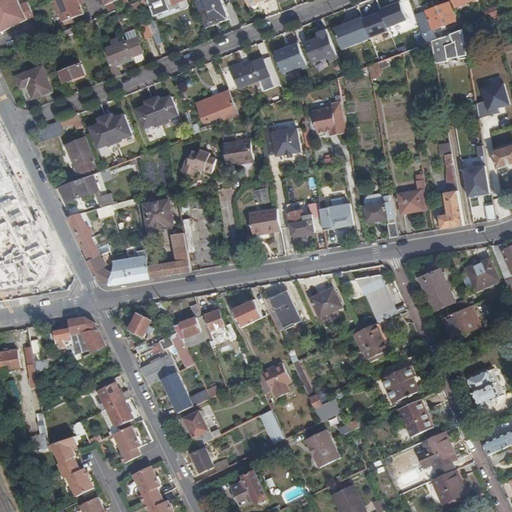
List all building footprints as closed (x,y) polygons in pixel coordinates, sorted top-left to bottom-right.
[(34,15),(26,0),(20,2),(19,0),(0,0),(0,26),(1,29),(34,15)] [(55,0),(64,20),(85,11),(80,0),(55,0)] [(148,0),(154,15),(170,10),(169,7),(166,0),(148,0)] [(187,0),(188,0),(166,0),(169,7),(179,3),(181,10),(184,10),(189,9),(190,7),(187,0)] [(402,0),(401,0),(370,13),(378,31),(410,19),(406,9),(402,0)] [(137,16),(144,13),(142,8),(139,1),(132,4),(137,16)] [(179,3),(169,7),(170,10),(171,14),(181,10),(179,3)] [(428,16),(417,20),(423,34),(457,21),(449,3),(427,11),(428,16)] [(496,7),(489,10),(492,16),(499,13),(496,7)] [(363,18),(335,29),(343,50),(371,39),(363,18)] [(415,18),(407,21),(412,32),(420,29),(415,18)] [(88,30),(95,27),(92,20),(85,23),(88,30)] [(156,22),(149,25),(154,37),(160,35),(156,22)] [(77,41),(72,28),(64,31),(70,44),(77,41)] [(463,59),(469,57),(464,29),(437,40),(435,41),(439,63),(447,61),(448,59),(447,50),(451,49),(450,46),(459,45),(460,56),(461,58),(463,59)] [(434,33),(424,37),(427,44),(435,41),(437,40),(434,33)] [(331,35),(308,44),(316,64),(339,55),(331,35)] [(54,42),(51,36),(44,39),(47,45),(54,42)] [(109,51),(105,52),(110,66),(114,64),(114,65),(144,53),(138,38),(121,43),(119,38),(113,41),(115,47),(108,49),(109,51)] [(300,43),(276,53),(284,74),(309,64),(300,43)] [(265,92),(282,86),(271,58),(242,70),(241,67),(233,70),(241,90),(261,82),(265,92)] [(79,62),(63,68),(65,72),(80,66),(79,62)] [(381,75),(379,63),(371,66),(373,79),(381,75)] [(65,72),(62,73),(66,83),(87,75),(83,65),(80,66),(65,72)] [(55,92),(45,68),(19,78),(23,89),(30,87),(35,100),(55,92)] [(224,117),(226,123),(241,117),(234,98),(231,92),(204,103),(205,106),(200,109),(206,124),(224,117)] [(147,106),(138,109),(146,129),(180,116),(171,95),(161,99),(160,96),(146,102),(147,106)] [(242,95),(234,98),(241,117),(249,114),(242,95)] [(337,136),(348,134),(343,102),(334,104),(334,107),(314,110),(318,135),(336,131),(337,136)] [(76,128),(83,126),(79,114),(61,121),(63,127),(74,123),(76,128)] [(101,124),(92,127),(100,147),(133,135),(125,114),(115,117),(114,115),(99,121),(101,124)] [(61,121),(43,127),(46,139),(65,133),(61,121)] [(199,125),(192,128),(195,136),(201,133),(199,125)] [(299,128),(274,131),(278,156),(302,152),(299,128)] [(90,154),(94,152),(89,141),(69,148),(77,169),(80,175),(96,169),(90,154)] [(251,141),(225,145),(228,167),(241,165),(241,162),(254,161),(251,141)] [(511,146),(492,153),(497,170),(511,165),(511,146)] [(186,161),(183,172),(195,175),(197,169),(213,174),(218,159),(211,157),(212,154),(202,150),(201,153),(194,151),(191,162),(186,161)] [(453,183),(458,182),(453,154),(447,155),(448,168),(448,180),(453,183)] [(488,166),(465,170),(470,198),(493,194),(488,166)] [(102,198),(94,175),(62,188),(69,204),(94,195),(98,208),(112,204),(109,196),(102,198)] [(23,198),(25,197),(16,178),(14,179),(23,198)] [(23,198),(14,179),(0,186),(0,196),(10,217),(30,208),(25,197),(23,198)] [(399,194),(403,215),(426,211),(430,210),(427,189),(425,180),(418,182),(419,190),(399,194)] [(440,216),(442,230),(465,226),(462,209),(459,191),(446,193),(448,215),(440,216)] [(388,224),(391,238),(399,237),(392,194),(385,195),(386,202),(365,206),(368,222),(390,219),(391,224),(388,224)] [(323,195),(319,195),(320,204),(325,231),(353,226),(350,204),(345,205),(326,208),(325,202),(325,197),(323,197),(323,195)] [(331,201),(325,202),(326,208),(345,205),(344,197),(330,199),(331,201)] [(174,226),(170,202),(146,206),(150,230),(174,226)] [(293,236),(325,231),(320,204),(311,205),(313,215),(314,220),(305,222),(304,217),(303,211),(289,214),(293,236)] [(486,206),(488,222),(496,221),(497,220),(495,205),(486,206)] [(265,235),(282,232),(278,210),(250,215),(253,234),(265,232),(265,235)] [(91,229),(84,215),(79,216),(87,231),(91,229)] [(87,231),(79,216),(70,218),(91,261),(88,262),(96,278),(110,285),(113,274),(106,270),(108,267),(102,256),(100,256),(87,231)] [(178,263),(150,268),(151,279),(191,273),(185,234),(174,235),(178,263)] [(511,247),(504,251),(501,245),(493,246),(507,280),(511,277),(511,247)] [(30,248),(2,257),(9,277),(14,279),(19,278),(23,272),(27,271),(27,274),(37,273),(35,266),(30,248)] [(148,258),(115,264),(116,267),(113,274),(110,285),(112,286),(151,279),(150,268),(148,258)] [(492,260),(468,270),(478,292),(501,282),(492,260)] [(39,265),(35,266),(37,273),(39,287),(60,283),(65,277),(62,261),(48,264),(48,261),(39,262),(39,265)] [(456,303),(442,269),(420,278),(436,311),(456,303)] [(383,276),(361,279),(377,317),(397,308),(383,276)] [(334,286),(311,297),(319,316),(343,305),(334,286)] [(265,318),(272,315),(265,300),(260,291),(253,294),(257,302),(265,318)] [(289,291),(271,298),(282,322),(285,328),(303,322),(289,291)] [(271,298),(265,300),(272,315),(276,324),(282,322),(271,298)] [(399,312),(405,310),(402,298),(396,300),(399,312)] [(257,302),(235,312),(243,329),(265,318),(257,302)] [(458,306),(460,312),(469,308),(466,302),(458,306)] [(162,315),(167,312),(163,303),(156,304),(162,315)] [(483,326),(474,306),(469,308),(460,312),(444,319),(453,340),(483,326)] [(220,308),(206,314),(215,330),(228,324),(220,308)] [(139,313),(128,330),(142,338),(146,333),(150,336),(154,328),(150,325),(153,321),(139,313)] [(511,314),(501,319),(505,327),(511,324),(511,314)] [(197,315),(175,326),(179,334),(185,346),(196,341),(191,333),(204,328),(197,315)] [(91,354),(107,346),(104,339),(97,323),(89,319),(85,317),(70,320),(72,328),(73,335),(83,333),(91,349),(89,350),(91,354)] [(391,350),(379,323),(362,331),(357,333),(366,352),(368,351),(373,362),(381,359),(380,355),(391,350)] [(72,328),(56,331),(56,333),(50,334),(52,342),(57,341),(58,348),(60,348),(68,347),(70,357),(77,355),(73,335),(72,328)] [(77,355),(89,350),(91,349),(83,333),(73,335),(77,355)] [(176,345),(187,369),(195,365),(185,346),(179,334),(161,342),(165,351),(176,345)] [(36,371),(43,368),(38,340),(31,341),(32,347),(36,371)] [(36,371),(32,347),(25,348),(30,378),(37,377),(36,373),(36,371)] [(0,371),(22,368),(19,350),(0,352),(0,371)] [(295,352),(291,354),(295,363),(299,360),(295,352)] [(172,356),(141,371),(149,387),(165,379),(176,374),(180,372),(172,356)] [(316,396),(299,360),(295,363),(323,421),(342,412),(337,399),(324,405),(319,395),(316,396)] [(111,377),(117,375),(111,361),(105,364),(111,377)] [(284,364),(257,377),(266,396),(274,392),(278,399),(290,394),(286,386),(294,382),(284,364)] [(412,366),(385,378),(394,397),(402,394),(404,399),(420,391),(414,377),(417,376),(412,366)] [(490,369),(468,379),(480,406),(502,396),(499,389),(504,387),(495,369),(491,371),(490,369)] [(44,414),(63,404),(60,398),(52,401),(47,376),(43,377),(42,371),(36,373),(37,377),(44,414)] [(193,408),(176,374),(165,379),(168,384),(167,385),(169,389),(168,389),(180,414),(193,408)] [(116,383),(115,379),(98,387),(100,391),(116,383)] [(8,382),(11,394),(18,392),(15,380),(8,382)] [(122,394),(116,383),(100,391),(109,409),(126,401),(133,398),(129,391),(122,394)] [(216,387),(208,391),(211,399),(220,395),(216,387)] [(435,427),(423,400),(401,409),(413,436),(435,427)] [(109,409),(120,432),(132,426),(136,424),(126,401),(109,409)] [(115,434),(120,432),(109,409),(105,411),(115,434)] [(273,430),(279,443),(287,439),(273,410),(266,413),(274,430),(273,430)] [(186,419),(199,446),(207,443),(215,439),(201,411),(186,419)] [(379,428),(375,420),(366,424),(370,432),(379,428)] [(78,436),(86,433),(81,423),(77,425),(78,428),(75,430),(78,436)] [(511,425),(481,439),(489,456),(511,445),(511,425)] [(143,447),(132,426),(120,432),(115,434),(124,455),(121,456),(125,464),(142,456),(139,448),(143,447)] [(328,430),(309,439),(322,467),(342,457),(328,430)] [(451,443),(446,432),(425,441),(429,450),(420,454),(426,467),(434,463),(441,477),(457,470),(454,461),(458,459),(453,447),(450,447),(449,445),(451,443)] [(49,445),(50,451),(57,449),(62,461),(59,462),(66,477),(68,476),(76,495),(94,488),(86,468),(82,469),(76,456),(78,455),(74,446),(80,444),(78,436),(49,445)] [(97,436),(89,440),(91,445),(99,442),(97,436)] [(39,450),(48,449),(47,440),(38,441),(39,450)] [(218,465),(207,443),(199,446),(193,450),(203,472),(218,465)] [(218,465),(221,471),(233,465),(231,460),(218,465)] [(142,498),(159,489),(163,487),(152,467),(134,475),(144,495),(141,497),(142,498)] [(468,493),(457,470),(441,477),(434,480),(445,504),(468,493)] [(270,498),(256,471),(245,476),(247,481),(234,487),(243,506),(256,500),(258,504),(270,498)] [(356,483),(334,494),(341,509),(344,507),(346,511),(366,511),(369,511),(356,483)] [(149,511),(152,511),(174,511),(170,501),(166,503),(159,489),(142,498),(148,511),(149,511)] [(105,511),(99,497),(81,505),(84,511),(105,511)] [(389,511),(382,497),(375,500),(380,511),(389,511)]
